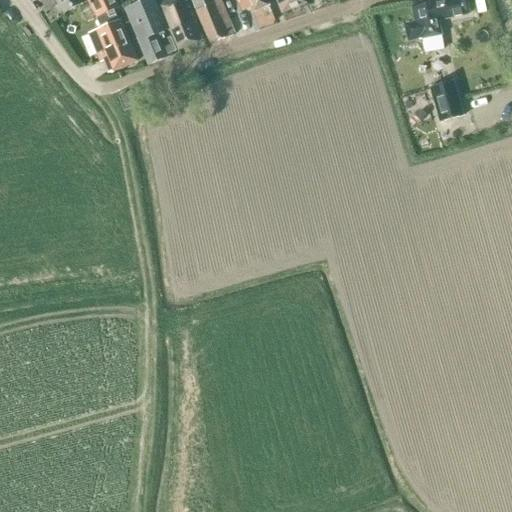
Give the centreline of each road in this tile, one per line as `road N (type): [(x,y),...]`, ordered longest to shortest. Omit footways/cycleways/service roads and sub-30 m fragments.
road 1 (track): [(100,88),(122,137),(157,303),(146,511)]
road 2 (residential): [(379,0),(100,88),(78,78),(15,0)]
